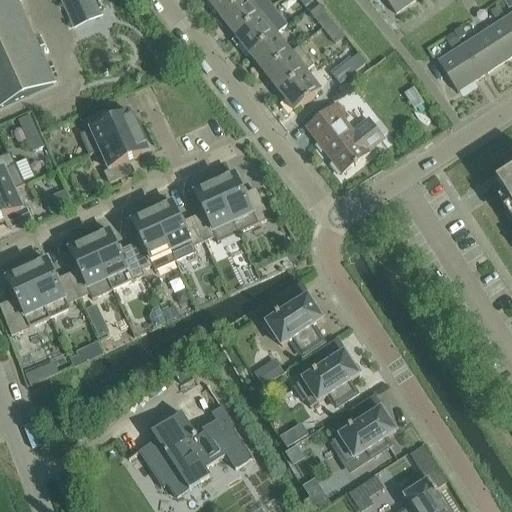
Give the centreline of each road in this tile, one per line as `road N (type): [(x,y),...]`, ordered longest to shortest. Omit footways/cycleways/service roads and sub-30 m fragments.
road 1 (residential): [(483,511),(324,262),(323,236),(334,221)]
road 2 (residential): [(334,221),(158,0)]
road 3 (residential): [(334,221),(511,111)]
road 4 (residential): [(0,252),(181,173)]
